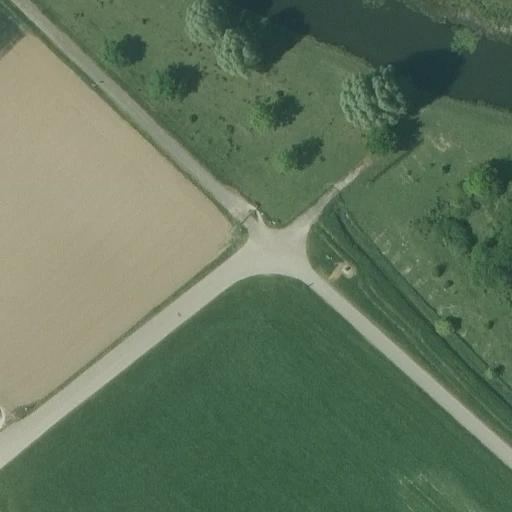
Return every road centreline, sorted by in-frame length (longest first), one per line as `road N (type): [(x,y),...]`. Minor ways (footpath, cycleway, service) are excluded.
road 1 (unclassified): [(275,251),(16,0)]
road 2 (unclassified): [(0,457),(233,270),(275,251)]
road 3 (unclassified): [(511,461),(275,251)]
